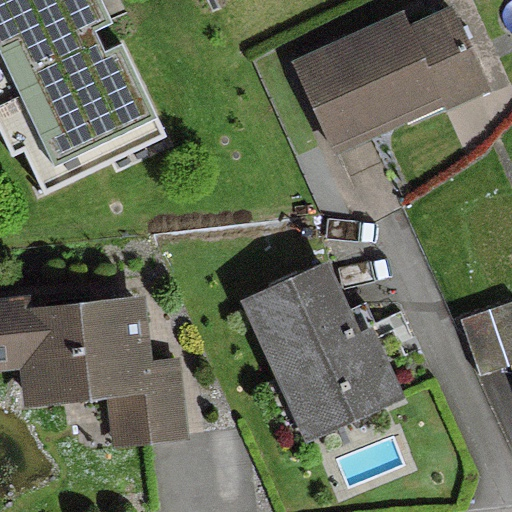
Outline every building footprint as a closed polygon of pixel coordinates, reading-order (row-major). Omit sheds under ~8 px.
[(0,0),(0,106),(41,193),(159,136),(117,47),(100,54),(95,43),(89,31),(106,23),(94,0),(0,0)] [(406,35),(400,22),(293,70),(328,149),(436,100),(431,89),(475,69),(450,15),(406,35)] [(281,384),(293,379),(318,434),(393,400),(366,340),(354,345),(319,267),(243,302),(281,384)] [(511,365),(511,301),(456,321),(476,378),(511,365)] [(21,316),(20,305),(0,307),(0,364),(23,362),(27,401),(103,393),(109,442),(114,442),(115,443),(176,436),(168,367),(141,370),(133,304),(21,316)]
